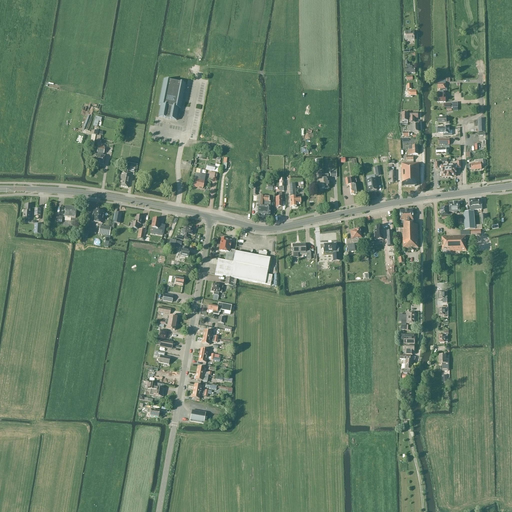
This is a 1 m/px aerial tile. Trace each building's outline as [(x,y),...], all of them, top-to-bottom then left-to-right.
[(414,40),(414,32),(405,33),(405,41),(414,40)] [(407,69),(405,69),(405,74),(415,74),(415,68),(412,69),(412,67),(410,67),(410,65),(408,65),(408,61),(405,61),(405,65),(407,65),(407,69)] [(180,109),(185,85),(178,83),(177,84),(171,82),(164,80),(159,105),(161,106),(158,117),(176,121),(178,109),(180,109)] [(439,84),(438,84),(438,90),(440,89),(440,92),(441,91),(445,91),(447,91),(447,89),(446,89),(446,84),(446,81),(438,81),(439,84)] [(446,122),(446,118),(446,117),(443,117),(443,118),(438,118),(438,124),(446,124),(446,125),(449,125),(449,122),(446,122)] [(99,146),(98,148),(97,153),(97,155),(95,155),(94,163),(103,165),(105,157),(103,156),(103,154),(104,149),(104,148),(104,146),(99,146)] [(297,158),(307,158),(307,147),(297,146),(297,158)] [(418,155),(418,146),(413,146),(413,147),(409,147),(409,150),(409,155),(418,155)] [(449,147),(446,147),(441,147),(441,149),(436,149),(436,155),(446,155),(446,150),(449,150),(449,147)] [(472,171),(481,169),(481,165),(483,165),(483,160),(475,161),(475,164),(471,165),(472,171)] [(455,166),(448,166),(449,178),(452,178),(452,177),(456,177),(456,173),(456,170),(455,170),(455,168),(458,168),(458,169),(461,168),(461,161),(457,162),(457,166),(455,166)] [(439,162),(435,163),(436,170),(439,169),(441,169),(442,173),(440,173),(440,177),(442,177),(442,178),(445,177),(445,178),(449,178),(448,166),(441,166),(439,167),(439,162)] [(419,185),(419,164),(401,164),(402,187),(415,187),(415,185),(419,185)] [(127,188),(130,174),(127,174),(127,172),(122,171),(120,182),(121,183),(121,187),(127,188)] [(195,174),(194,180),(193,187),(196,188),(197,187),(203,188),(205,176),(195,174)] [(352,195),(357,194),(356,185),(352,185),(351,179),(345,180),(346,186),(349,186),(351,194),(352,194),(352,195)] [(375,180),(366,181),(368,192),(376,191),(375,187),(376,187),(375,180)] [(300,198),(296,199),(296,197),(295,184),(290,184),(290,190),(290,198),(291,207),(296,207),(296,204),(300,203),(300,198)] [(257,197),(257,200),(256,217),(269,218),(270,208),(269,208),(270,203),(269,203),(269,197),(263,197),(257,197)] [(482,206),(481,199),(469,200),(470,207),(470,211),(482,210),(481,209),(481,206),(482,206)] [(460,212),(460,203),(449,204),(449,212),(460,212)] [(30,219),(31,205),(25,205),(25,210),(23,210),(23,219),(30,219)] [(448,207),(441,207),(442,221),(452,220),(452,215),(449,216),(448,207)] [(76,209),(65,208),(64,218),(71,219),(71,222),(75,222),(75,219),(76,209)] [(104,212),(94,211),(92,222),(102,224),(104,212)] [(414,225),(413,211),(400,211),(400,226),(404,226),(404,230),(402,230),(403,249),(418,248),(418,225),(414,225)] [(474,212),(464,213),(465,231),(475,230),(474,212)] [(142,217),(136,216),(135,223),(133,223),(132,229),(136,230),(137,227),(138,224),(140,225),(142,217)] [(153,219),(150,232),(155,233),(154,234),(157,235),(160,235),(162,229),(158,228),(160,220),(153,219)] [(111,229),(100,227),(98,234),(109,236),(111,229)] [(194,229),(186,227),(185,234),(183,240),(189,241),(189,238),(188,237),(188,235),(192,236),(194,229)] [(376,231),(374,231),(375,241),(383,240),(382,227),(376,227),(376,231)] [(358,240),(361,239),(359,229),(355,230),(355,231),(350,232),(351,241),(352,241),(353,244),(359,243),(358,240)] [(447,238),(442,238),(442,251),(450,251),(450,252),(466,252),(466,237),(450,237),(450,238),(447,238)] [(229,250),(231,242),(226,241),(226,240),(221,239),(220,249),(220,251),(226,252),(225,261),(218,260),(215,275),(270,286),(272,276),(267,275),(270,259),(266,258),(267,253),(259,252),(258,257),(235,252),(235,251),(229,250)] [(335,247),(335,244),(324,245),(324,252),(332,252),(333,262),(339,261),(339,254),(338,254),(338,247),(335,247)] [(305,253),(305,245),(292,245),(292,253),(293,253),(293,258),(298,258),(298,253),(299,253),(299,255),(306,255),(306,260),(310,260),(310,253),(305,253)] [(188,258),(189,252),(185,251),(186,248),(182,247),(182,250),(181,250),(180,257),(188,258)] [(172,266),(174,257),(166,256),(164,264),(172,266)] [(172,277),(171,284),(183,286),(184,279),(172,277)] [(226,278),(224,285),(234,287),(235,287),(236,283),(236,280),(226,278)] [(220,286),(213,285),(211,292),(214,292),(213,295),(218,296),(219,293),(222,293),(223,287),(220,286)] [(439,292),(439,300),(443,300),(443,304),(447,304),(447,298),(447,292),(444,292),(439,292)] [(217,307),(209,305),(208,310),(212,311),(212,314),(218,316),(219,313),(220,313),(221,311),(230,312),(231,306),(218,303),(217,307)] [(444,309),(439,309),(439,316),(444,316),(444,318),(448,318),(448,309),(448,306),(445,306),(445,309),(444,309)] [(414,324),(415,313),(406,313),(406,316),(402,316),(402,315),(399,315),(399,322),(401,322),(401,326),(406,326),(406,324),(414,324)] [(176,325),(165,323),(160,322),(160,324),(167,326),(167,330),(174,331),(176,325)] [(203,338),(217,340),(218,337),(215,337),(211,336),(211,332),(212,330),(207,329),(206,331),(204,331),(203,338)] [(415,345),(415,338),(414,338),(414,335),(400,335),(400,344),(415,345)] [(171,350),(173,343),(161,340),(159,347),(171,350)] [(414,351),(414,347),(406,346),(406,351),(407,351),(406,355),(411,356),(412,351),(414,351)] [(168,365),(170,358),(164,357),(164,354),(155,352),(155,357),(157,357),(157,356),(160,357),(159,363),(168,365)] [(400,356),(400,360),(405,361),(405,365),(413,366),(413,361),(410,361),(410,356),(400,356)] [(446,356),(439,356),(439,364),(442,364),(442,368),(442,371),(448,371),(448,361),(446,361),(446,356)] [(402,365),(402,369),(405,369),(405,370),(404,370),(404,374),(411,374),(411,370),(412,371),(413,366),(405,365),(402,365)] [(197,367),(196,374),(211,376),(211,373),(209,373),(204,372),(205,369),(197,367)] [(149,382),(147,389),(150,390),(149,395),(153,396),(162,398),(164,390),(156,388),(157,384),(154,383),(149,382)] [(193,391),(207,394),(211,395),(211,392),(208,391),(205,391),(201,390),(201,387),(194,385),(193,391)] [(207,394),(193,391),(192,398),(199,400),(200,396),(207,397),(207,394)] [(151,410),(142,409),(142,412),(150,414),(150,416),(158,418),(159,412),(151,410)] [(206,413),(192,411),(190,422),(204,424),(206,413)]
